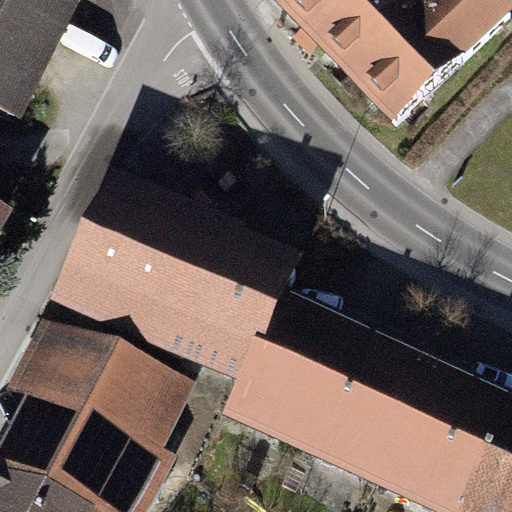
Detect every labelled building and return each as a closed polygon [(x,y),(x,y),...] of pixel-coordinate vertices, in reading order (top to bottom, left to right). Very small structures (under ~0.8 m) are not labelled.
[(0,0),(0,116),(40,136),(105,0),(0,0)] [(367,87),(435,0),(296,0),(282,16),(367,87)] [(511,0),(435,0),(367,87),(435,144),(511,51),(511,0)] [(113,196),(71,297),(249,375),(285,308),(296,278),(113,196)] [(0,222),(10,206),(0,200),(0,222)] [(285,308),(249,375),(233,413),(379,477),(426,375),(285,308)] [(79,341),(0,490),(0,511),(139,511),(178,441),(163,434),(186,389),(79,341)] [(426,375),(379,477),(445,506),(491,405),(426,375)] [(511,511),(511,414),(491,405),(445,506),(461,511),(511,511)]
